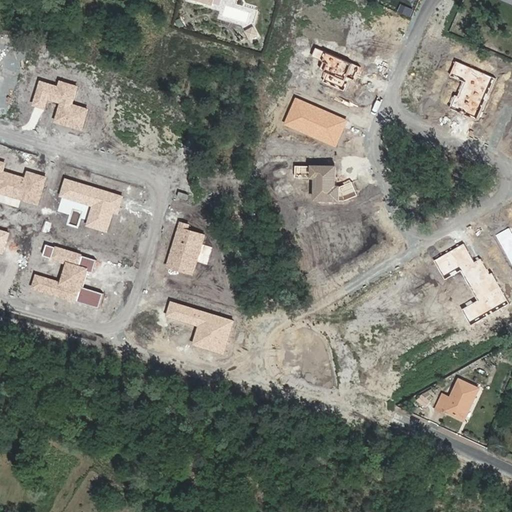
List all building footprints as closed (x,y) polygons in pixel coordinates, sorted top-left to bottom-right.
[(399,13),(407,16),(410,9),(402,5),(399,13)] [(248,38),(255,35),(252,28),(248,29),(249,32),(246,34),(248,38)] [(345,91),(349,82),(346,80),(348,78),(350,79),(355,81),(360,67),(316,48),(312,57),(324,62),(321,70),(327,73),(323,82),(345,91)] [(464,82),(458,98),(455,96),(450,107),(453,109),(478,119),(495,79),(470,68),(456,62),(450,76),(464,82)] [(47,99),(62,103),(64,104),(62,112),(60,111),(56,122),(82,130),(88,110),(72,105),(78,87),(62,82),(60,88),(42,82),(35,105),(45,108),(47,99)] [(286,124),(298,129),(301,124),(327,135),(324,141),(336,146),(347,121),(297,100),(286,124)] [(298,129),(324,141),(327,135),(301,124),(298,129)] [(0,162),(0,192),(38,204),(46,178),(29,172),(27,179),(3,172),(5,164),(0,162)] [(335,177),(335,167),(296,166),(296,178),(317,178),(316,201),(345,201),(358,196),(353,182),(340,187),(337,187),(337,177),(335,177)] [(118,213),(123,197),(67,180),(62,196),(95,206),(89,225),(107,231),(113,212),(118,213)] [(189,195),(179,192),(178,198),(187,201),(189,195)] [(46,221),(43,232),(46,233),(46,231),(49,232),(51,223),(46,221)] [(194,275),(197,262),(203,245),(206,236),(188,230),(189,225),(181,223),(167,267),(194,275)] [(0,230),(0,252),(3,253),(10,233),(0,230)] [(511,234),(510,235),(507,230),(496,236),(511,265),(511,234)] [(43,256),(52,258),(55,247),(47,245),(43,256)] [(212,248),(203,245),(197,262),(207,265),(212,248)] [(471,324),(486,316),(499,308),(506,304),(509,303),(492,273),(489,275),(480,259),(473,263),(463,245),(450,252),(435,261),(445,280),(461,271),(478,301),(463,309),(471,324)] [(98,260),(55,247),(52,258),(68,264),(62,283),(37,276),(33,288),(100,308),(104,294),(83,288),(87,271),(94,273),(98,260)] [(168,316),(200,326),(207,328),(201,347),(225,354),(235,321),(172,302),(168,316)] [(194,345),(201,347),(207,328),(200,326),(194,345)] [(464,420),(479,388),(459,379),(450,398),(442,394),(435,409),(444,413),(445,411),(464,420)]
